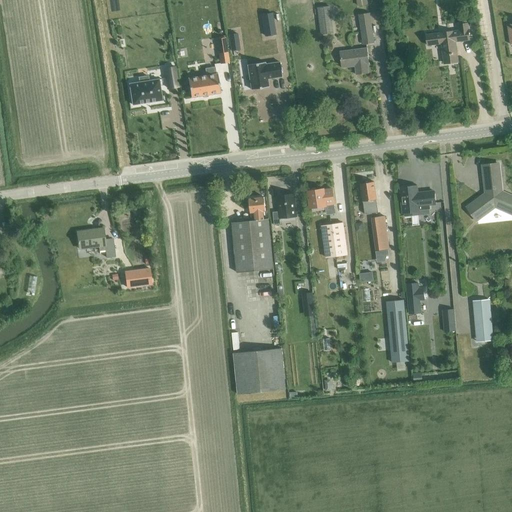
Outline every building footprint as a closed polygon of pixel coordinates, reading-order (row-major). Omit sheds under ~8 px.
[(329,16),(332,15),(331,7),(318,9),(322,35),(332,34),(329,16)] [(262,15),(264,29),(274,27),(271,13),(262,15)] [(359,14),(364,44),(375,43),(370,13),(359,14)] [(461,30),(427,35),(428,45),(442,43),(445,63),(458,61),(456,41),(470,39),(468,23),(460,24),(461,30)] [(238,34),(228,35),(231,52),(240,50),(238,34)] [(226,37),(216,39),(220,63),(230,62),(226,37)] [(368,64),(370,64),(369,61),(368,48),(340,51),(342,64),(342,68),(355,66),(357,74),(369,73),(368,64)] [(265,62),(247,65),(251,89),(269,86),(267,79),(282,76),(280,62),(265,64),(265,62)] [(176,67),(164,69),(168,89),(179,87),(176,67)] [(207,75),(189,78),(192,97),(220,93),(217,74),(216,74),(215,67),(206,68),(207,75)] [(138,82),(128,83),(131,104),(160,100),(157,79),(148,80),(147,76),(137,77),(138,82)] [(468,207),(477,219),(496,206),(511,212),(511,196),(502,192),(499,163),(483,165),(487,193),(468,207)] [(375,181),(361,183),(364,202),(365,214),(378,212),(376,199),(377,199),(375,181)] [(421,192),(422,193),(418,194),(417,186),(400,187),(403,213),(404,213),(405,216),(412,215),(412,212),(419,211),(419,210),(430,209),(430,205),(436,204),(434,191),(421,192)] [(310,190),(309,191),(311,207),(326,205),(327,214),(329,214),(336,213),(332,189),(324,190),(324,189),(316,190),(315,188),(310,189),(310,190)] [(294,194),(278,196),(279,211),(273,212),(274,225),(281,224),(280,218),(296,216),(294,194)] [(255,212),(256,220),(265,219),(264,211),(266,211),(265,197),(249,198),(251,212),(255,212)] [(379,217),(372,218),(377,250),(382,249),(389,248),(385,216),(379,217)] [(265,219),(256,220),(232,222),(237,272),(274,269),(269,218),(265,219)] [(331,225),(322,226),(327,256),(348,254),(344,223),(331,225)] [(363,223),(355,224),(356,232),(364,231),(363,223)] [(77,231),(79,248),(99,246),(99,251),(106,250),(107,257),(116,256),(113,239),(105,240),(103,228),(77,231)] [(149,268),(125,271),(127,287),(151,284),(149,268)] [(372,272),(359,273),(360,282),(373,281),(372,272)] [(419,283),(405,284),(408,314),(421,313),(420,301),(425,301),(423,288),(419,288),(419,283)] [(312,293),(302,294),(303,298),(304,310),(314,309),(312,293)] [(473,301),(476,334),(484,333),(484,341),(494,340),(490,299),(486,300),(473,301)] [(387,301),(393,362),(409,361),(404,300),(387,301)] [(282,307),(269,308),(269,318),(283,317),(282,307)] [(454,309),(442,310),(443,315),(444,332),(456,331),(454,309)] [(233,354),(238,394),(286,389),(281,348),(233,353),(233,354)] [(421,373),(413,374),(414,383),(422,383),(421,373)]
